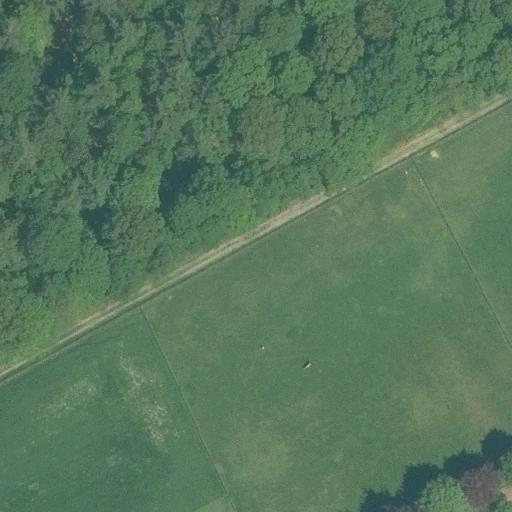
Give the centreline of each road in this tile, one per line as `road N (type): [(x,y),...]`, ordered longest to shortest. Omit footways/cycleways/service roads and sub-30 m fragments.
road 1 (track): [(511,89),(0,367)]
road 2 (track): [(300,203),(194,0)]
